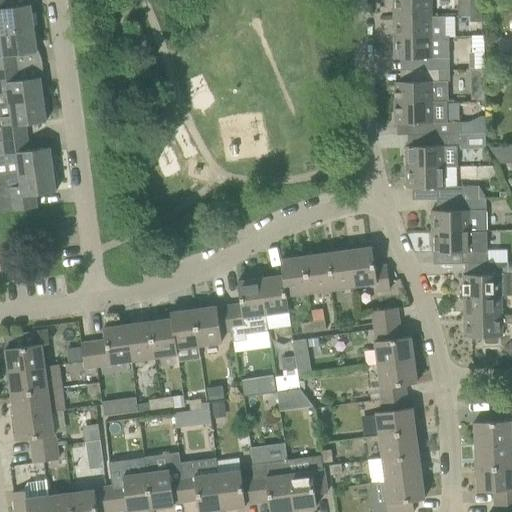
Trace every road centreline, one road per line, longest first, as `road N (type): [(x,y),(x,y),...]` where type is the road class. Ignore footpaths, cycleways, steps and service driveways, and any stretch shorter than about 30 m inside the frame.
road 1 (residential): [(454,511),(430,319),(382,197)]
road 2 (residential): [(97,300),(143,293),(279,230),(382,197)]
road 3 (residential): [(97,300),(57,0)]
road 4 (residential): [(382,197),(365,104),(363,0)]
